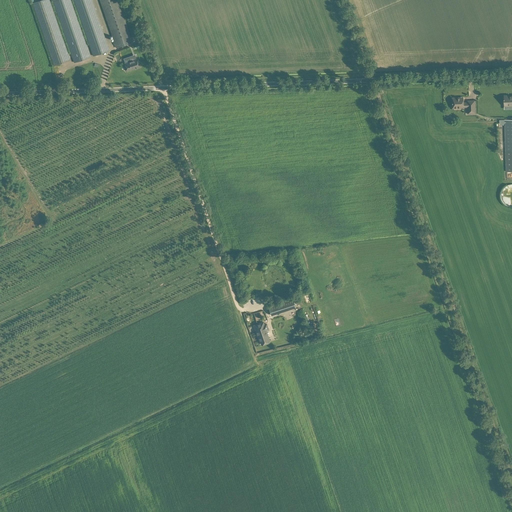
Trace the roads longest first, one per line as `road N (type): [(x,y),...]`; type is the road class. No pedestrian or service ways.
road 1 (unclassified): [(0,95),(511,77)]
road 2 (track): [(163,89),(239,310),(254,309)]
